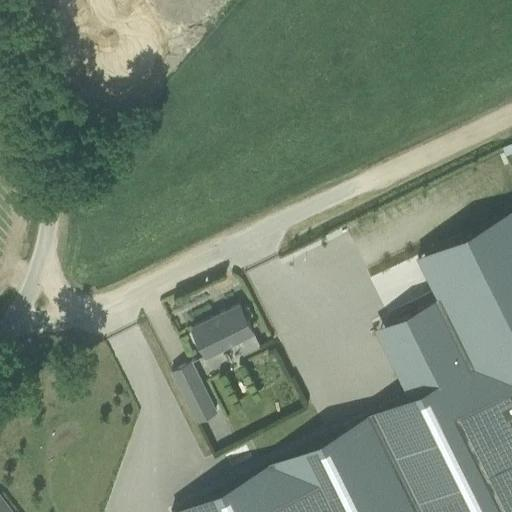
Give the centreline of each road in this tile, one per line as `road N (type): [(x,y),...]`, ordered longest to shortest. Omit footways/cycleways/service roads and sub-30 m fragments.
road 1 (unclassified): [(34,313),(50,220),(47,153),(5,0)]
road 2 (track): [(511,111),(239,241)]
road 3 (unclassified): [(34,313),(114,300),(239,241)]
